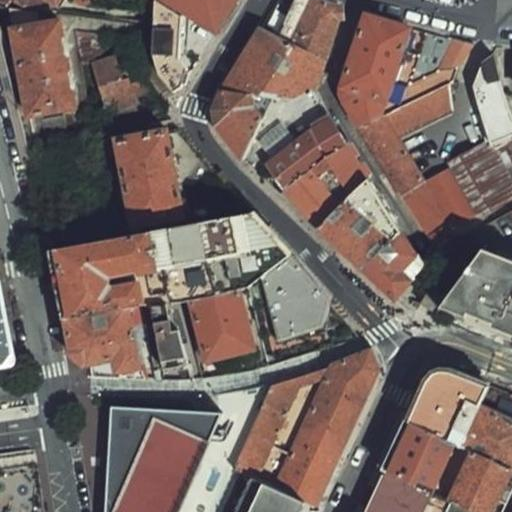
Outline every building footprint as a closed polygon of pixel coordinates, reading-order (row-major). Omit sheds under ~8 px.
[(56,0),(0,0),(11,3),(13,0),(16,0),(26,7),(44,10),(50,0),(54,0),(56,1),(56,0)] [(125,0),(105,0),(120,8),(125,0)] [(178,4),(171,0),(157,0),(155,53),(161,74),(176,91),(185,86),(189,67),(182,58),(185,15),(178,12),(178,4)] [(171,0),(178,4),(220,29),(237,0),(171,0)] [(281,0),(264,27),(326,60),(339,20),(337,7),(317,0),(281,0)] [(38,11),(12,8),(31,114),(76,106),(62,21),(39,24),(38,11)] [(367,17),(340,94),(361,127),(442,88),(454,82),(460,63),(475,43),(452,38),(387,23),(367,17)] [(289,101),(317,91),(317,86),(326,60),(264,27),(225,89),(273,95),(275,96),(289,101)] [(118,58),(93,65),(107,112),(138,103),(131,77),(124,79),(118,58)] [(442,88),(361,127),(437,249),(451,230),(495,202),(505,196),(511,195),(511,112),(500,82),(494,58),(485,62),(475,85),(494,143),(470,150),(447,162),(450,167),(426,182),(399,139),(454,110),(442,88)] [(217,110),(218,124),(246,159),(275,96),(273,95),(225,89),(217,110)] [(297,142),(329,117),(317,91),(289,101),(275,96),(246,159),(260,172),(271,163),(297,142)] [(317,170),(348,145),(329,117),(297,142),(317,170)] [(37,127),(40,141),(66,137),(62,124),(37,127)] [(181,183),(222,176),(181,128),(120,138),(135,224),(186,215),(181,183)] [(290,187),(284,193),(320,230),(368,178),(348,145),(317,170),(297,142),(271,163),(290,187)] [(366,270),(402,230),(368,178),(320,230),(366,270)] [(462,277),(449,296),(443,305),(511,330),(511,208),(469,232),(458,243),(477,251),(462,277)] [(254,212),(125,236),(56,247),(69,316),(130,305),(145,303),(154,302),(177,301),(185,300),(194,298),(242,289),(252,286),(291,256),(254,212)] [(397,298),(423,265),(402,230),(366,270),(397,298)] [(252,286),(272,366),(360,337),(291,256),(252,286)] [(15,353),(7,302),(1,280),(0,280),(0,365),(5,365),(15,353)] [(423,301),(439,311),(443,305),(449,296),(432,287),(423,301)] [(256,348),(242,289),(194,298),(210,359),(256,348)] [(190,363),(177,301),(154,302),(168,366),(190,363)] [(141,365),(130,305),(69,316),(74,347),(93,365),(94,377),(122,378),(121,370),(141,365)] [(380,369),(372,350),(335,362),(277,488),(307,502),(318,506),(379,374),(380,369)] [(440,370),(436,372),(416,407),(411,420),(460,443),(489,384),(452,371),(440,370)] [(235,468),(250,475),(255,477),(302,374),(275,382),(235,468)] [(511,467),(511,393),(489,384),(460,443),(511,467)] [(204,407),(203,394),(189,396),(189,407),(204,407)] [(180,511),(227,411),(116,403),(108,485),(121,491),(111,511),(180,511)] [(0,511),(47,511),(38,449),(0,453),(0,419),(0,420),(0,417),(0,511)] [(511,470),(511,469),(511,467),(460,443),(411,420),(410,422),(511,470)] [(492,511),(511,470),(410,422),(388,469),(481,511),(492,511)] [(367,511),(481,511),(388,469),(367,511)] [(302,511),(307,502),(277,488),(255,477),(250,475),(232,511),(302,511)] [(511,511),(511,494),(503,511),(511,511)]
